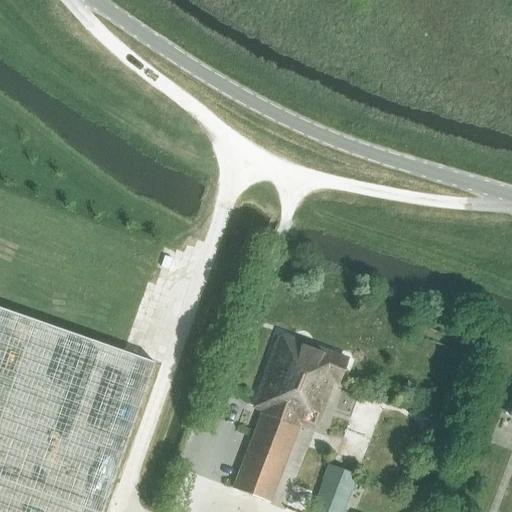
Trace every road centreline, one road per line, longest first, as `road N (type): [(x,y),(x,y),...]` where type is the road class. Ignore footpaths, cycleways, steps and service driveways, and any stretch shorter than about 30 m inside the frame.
road 1 (unclassified): [(511,197),(310,132),(232,93),(89,0)]
road 2 (unknown): [(234,144),(132,511)]
